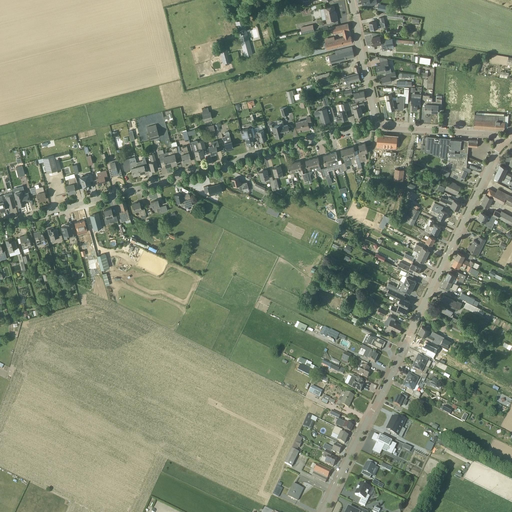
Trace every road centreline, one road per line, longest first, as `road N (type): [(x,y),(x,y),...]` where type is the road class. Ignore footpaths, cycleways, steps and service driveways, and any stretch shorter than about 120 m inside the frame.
road 1 (residential): [(320,511),(503,145)]
road 2 (residential): [(0,228),(376,123)]
road 3 (residential): [(503,145),(486,133),(376,123)]
road 4 (residential): [(376,123),(351,0)]
